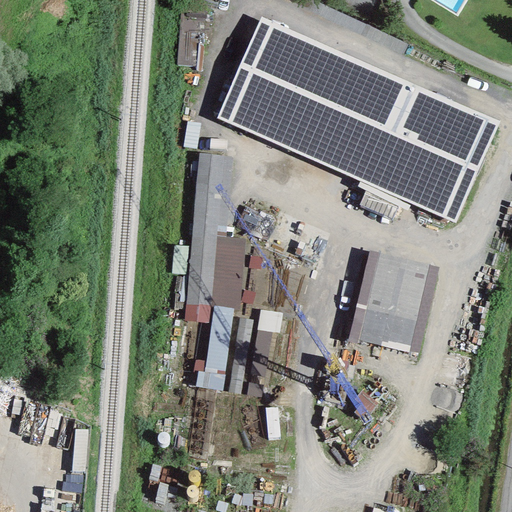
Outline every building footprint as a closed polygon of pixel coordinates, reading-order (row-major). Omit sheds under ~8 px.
[(178,60),(203,63),(209,12),(184,9),(178,60)] [(499,121),(260,17),(215,119),(454,223),(499,121)] [(232,156),(198,154),(183,320),(209,323),(210,307),(213,308),(233,309),(239,310),(245,240),(225,238),(232,156)] [(429,264),(379,253),(358,341),(408,353),(429,264)] [(260,270),(261,257),(249,256),(248,269),(260,270)] [(244,290),(240,302),(250,305),(254,293),(244,290)] [(221,390),(233,309),(213,308),(205,362),(194,361),(192,372),(198,373),(194,387),(221,390)] [(282,314),(259,310),(256,331),(271,333),(279,334),(282,314)] [(241,395),(251,320),(239,319),(228,393),(241,395)] [(271,333),(256,331),(246,396),(261,398),(271,333)]
